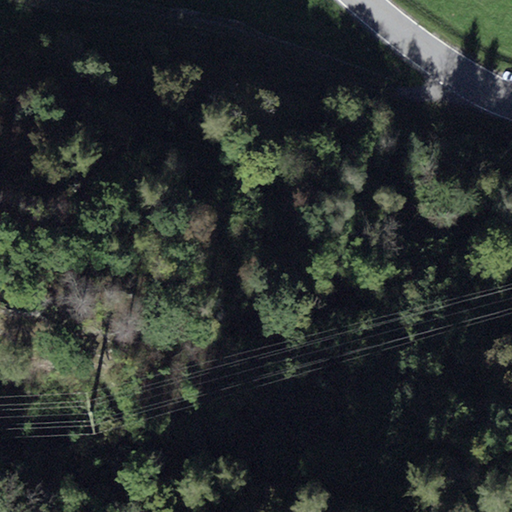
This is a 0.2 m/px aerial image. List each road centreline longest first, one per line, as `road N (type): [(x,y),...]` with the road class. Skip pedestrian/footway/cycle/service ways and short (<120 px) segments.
road 1 (track): [(78,0),(232,28),(392,87),(472,90)]
road 2 (tertiary): [(511,108),(472,90),(350,0)]
